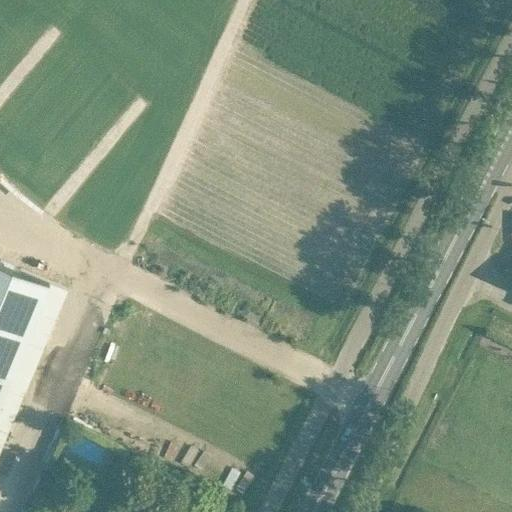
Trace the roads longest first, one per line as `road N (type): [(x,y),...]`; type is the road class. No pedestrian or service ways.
road 1 (unclassified): [(511,41),(335,382)]
road 2 (unclassified): [(354,511),(511,186)]
road 3 (primary): [(359,417),(511,116)]
road 4 (unknown): [(248,0),(132,269)]
road 5 (unknown): [(15,511),(132,269)]
road 6 (unknown): [(132,269),(335,382)]
road 7 (unknown): [(0,176),(64,230),(132,269)]
road 8 (unclassified): [(335,382),(268,511)]
